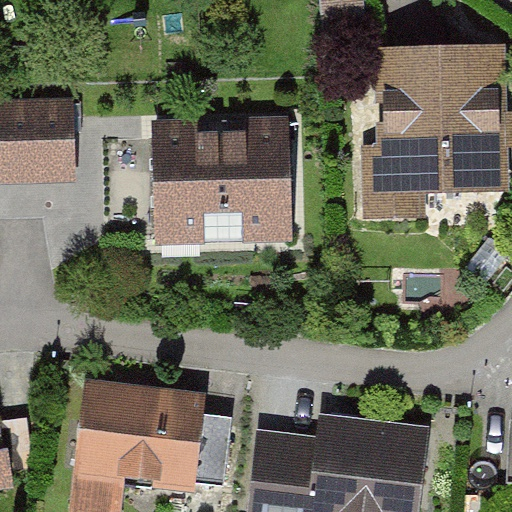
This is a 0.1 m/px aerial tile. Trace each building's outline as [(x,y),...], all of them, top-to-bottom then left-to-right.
[(371,13),(369,0),(333,0),(336,18),(371,13)] [(511,51),(393,56),(396,148),(367,149),(369,227),(442,224),(441,196),(511,193),(511,51)] [(89,104),(12,107),(16,190),(93,186),(89,104)] [(309,125),(164,129),(167,248),(312,245),(309,125)] [(225,400),(100,385),(83,511),(143,511),(146,486),(213,494),(225,400)] [(331,445),(278,438),(268,511),(447,511),(459,425),(336,409),(331,445)] [(0,493),(33,489),(27,448),(0,451),(0,493)]
